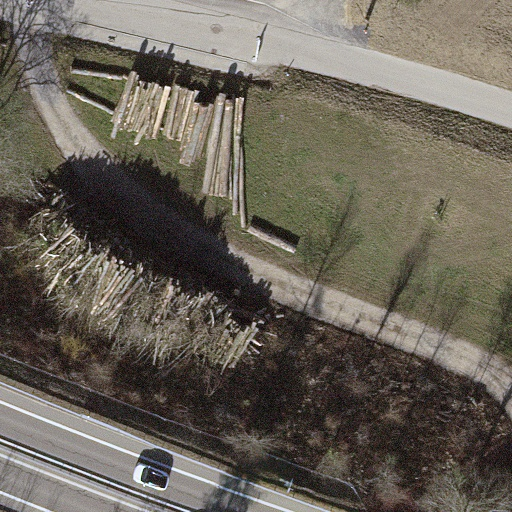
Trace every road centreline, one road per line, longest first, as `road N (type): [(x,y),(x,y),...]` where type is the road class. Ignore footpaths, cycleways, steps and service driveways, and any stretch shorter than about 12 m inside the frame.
road 1 (unclassified): [(84,0),(341,59),(511,111)]
road 2 (trunk): [(247,511),(0,419)]
